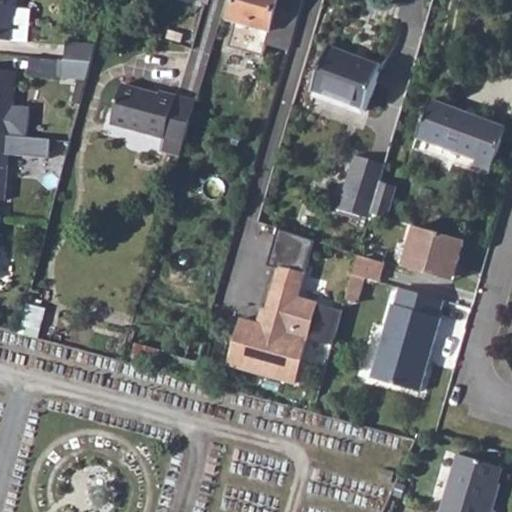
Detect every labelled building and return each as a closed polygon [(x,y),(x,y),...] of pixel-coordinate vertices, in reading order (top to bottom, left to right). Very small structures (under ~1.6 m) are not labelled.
[(0,0),(0,39),(30,42),(33,10),(18,9),(18,0),(0,0)] [(269,46),(290,51),(304,0),(237,0),(231,22),(273,32),(269,46)] [(62,62),(91,64),(96,46),(64,44),(62,62)] [(333,46),(317,88),(368,108),(384,66),(333,46)] [(30,77),(59,80),(60,62),(31,59),(30,77)] [(62,62),(60,62),(59,80),(79,81),(73,104),(80,106),(91,64),(62,62)] [(0,135),(10,136),(27,138),(30,109),(13,107),(16,73),(0,71),(0,135)] [(161,148),(181,154),(196,104),(159,94),(158,100),(147,97),(149,94),(122,87),(112,124),(163,139),(161,148)] [(434,101),(420,136),(479,161),(476,169),(492,175),(510,131),(434,101)] [(10,136),(0,135),(0,200),(5,201),(10,136)] [(344,205),(372,214),(373,212),(377,199),(382,183),(389,161),(359,153),(344,205)] [(382,183),(377,199),(392,204),(397,187),(382,183)] [(377,199),(373,212),(389,217),(392,204),(377,199)] [(467,240),(418,225),(406,266),(447,279),(453,260),(460,262),(467,240)] [(317,241),(279,229),(267,266),(278,269),(265,311),(264,312),(273,315),(269,328),(255,323),(239,318),(224,364),(290,385),(306,341),(332,349),(343,311),(300,298),(317,241)] [(384,261),(360,254),(360,255),(355,273),(367,277),(379,280),(384,261)] [(453,260),(447,279),(454,281),(460,262),(453,260)] [(355,273),(347,297),(360,301),(367,277),(355,273)] [(446,301),(403,288),(398,304),(395,304),(374,378),(421,391),(428,371),(422,370),(427,356),(432,357),(444,318),(441,317),(446,301)] [(265,311),(260,309),(255,323),(269,328),(273,315),(264,312),(265,311)] [(422,370),(428,371),(432,357),(427,356),(422,370)] [(455,456),(437,511),(439,511),(490,511),(491,511),(484,509),(497,469),(455,456)]
